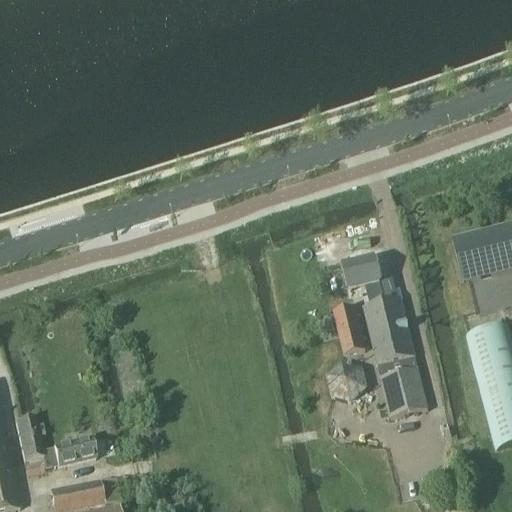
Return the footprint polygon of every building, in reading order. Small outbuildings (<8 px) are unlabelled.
[(511,229),(453,245),(464,287),(511,274),(511,229)] [(362,312),(390,424),(427,415),(400,303),(398,303),(392,280),(380,283),(375,263),(343,271),(349,296),(364,293),(369,310),(362,312)] [(339,341),(344,360),(364,355),(354,311),(333,316),(339,341)] [(511,451),(511,343),(508,328),(465,339),(496,456),(511,451)] [(327,383),(332,404),(353,411),(369,396),(364,375),(343,369),(327,383)] [(34,422),(15,426),(24,466),(42,461),(45,473),(57,470),(57,471),(96,462),(91,443),(52,452),(52,453),(42,455),(38,440),(34,422)] [(0,511),(18,511),(0,426),(0,511)] [(46,498),(49,511),(91,511),(118,507),(114,485),(46,498)]
